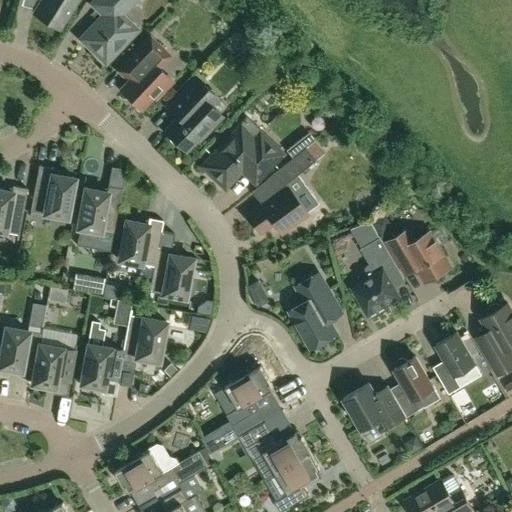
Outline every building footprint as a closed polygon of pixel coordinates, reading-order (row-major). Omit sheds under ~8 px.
[(40,0),(33,12),(58,28),(75,0),(40,0)] [(95,0),(106,10),(79,38),(105,63),(133,34),(117,19),(135,0),(95,0)] [(150,37),(118,70),(128,80),(120,89),(140,108),(152,95),(155,98),(172,81),(157,66),(166,56),(166,52),(150,37)] [(177,116),(163,130),(169,135),(169,140),(175,146),(180,146),(185,151),(196,139),(198,140),(221,116),(209,104),(216,97),(196,77),(167,107),(177,116)] [(283,154),(246,118),(201,166),(224,188),(241,170),(254,183),(283,154)] [(292,158),(305,148),(307,146),(315,139),(309,131),(300,138),(285,150),(292,158)] [(305,148),(292,158),(265,178),(277,193),(261,205),(260,203),(246,214),(259,233),(273,223),(281,233),(306,214),(306,213),(317,204),(305,187),(293,196),(284,184),(315,160),(305,148)] [(30,211),(66,218),(74,177),(51,173),(52,168),(38,165),(30,211)] [(0,230),(18,234),(26,188),(12,185),(11,191),(0,188),(0,230)] [(100,232),(113,234),(121,188),(107,186),(106,191),(84,187),(76,227),(77,228),(75,240),(77,243),(94,246),(98,244),(100,232)] [(150,277),(152,266),(153,266),(157,245),(158,245),(160,231),(162,220),(148,218),(147,223),(124,219),(117,259),(139,263),(137,271),(140,275),(150,277)] [(386,241),(399,263),(406,274),(417,268),(425,281),(450,266),(429,231),(415,239),(408,228),(386,241)] [(170,253),(171,248),(173,233),(160,231),(158,245),(157,245),(153,266),(152,266),(150,277),(148,291),(185,298),(192,258),(170,253)] [(404,279),(380,238),(361,249),(370,264),(366,267),(364,274),(366,278),(351,287),(367,314),(399,296),(393,285),(404,279)] [(305,301),(289,310),(311,347),(336,333),(328,320),(341,313),(318,273),(296,286),(305,301)] [(102,294),(105,278),(93,276),(90,292),(102,294)] [(56,288),(54,301),(65,303),(68,290),(56,288)] [(113,323),(126,326),(128,314),(129,314),(132,302),(117,299),(113,323)] [(488,330),(475,337),(498,375),(511,366),(511,353),(509,348),(511,345),(511,312),(507,303),(500,306),(496,303),(492,304),(489,306),(486,309),(487,314),(481,318),(488,330)] [(121,360),(134,363),(135,357),(158,361),(165,321),(129,314),(128,314),(126,326),(123,342),(122,347),(122,350),(121,360)] [(91,320),(79,383),(101,387),(100,393),(115,396),(121,360),(122,350),(122,347),(101,343),(104,329),(98,328),(99,322),(91,320)] [(4,326),(0,348),(0,366),(19,371),(18,376),(31,378),(30,383),(31,383),(40,333),(4,326)] [(456,332),(436,344),(449,367),(437,374),(448,393),(469,381),(463,370),(474,363),(456,332)] [(52,393),(66,395),(74,350),(39,343),(41,333),(40,333),(31,383),(53,387),(52,393)] [(394,396),(406,415),(406,416),(428,403),(422,393),(433,387),(415,356),(407,361),(404,358),(400,358),(397,360),(395,363),(396,367),(393,368),(404,387),(404,391),(394,396)] [(232,425),(259,409),(253,399),(271,388),(268,383),(270,381),(260,365),(251,371),(248,372),(232,376),(233,381),(225,386),(237,408),(226,414),(232,425)] [(406,415),(394,396),(388,385),(375,393),(369,383),(343,398),(346,404),(344,412),(352,414),(361,429),(373,421),(379,431),(406,415)] [(275,472),(311,451),(301,435),(299,436),(296,431),(278,442),(265,421),(239,437),(251,458),(262,451),(275,472)] [(210,453),(219,448),(223,446),(214,431),(201,438),(206,446),(210,453)] [(138,451),(129,460),(127,462),(125,463),(123,465),(114,470),(124,486),(126,485),(129,491),(147,480),(153,490),(175,478),(178,483),(207,466),(202,457),(198,450),(179,462),(176,457),(171,456),(164,444),(157,442),(140,453),(138,451)] [(202,457),(207,466),(214,462),(210,453),(206,446),(198,450),(202,457)] [(214,462),(223,456),(219,448),(210,453),(214,462)] [(280,511),(309,495),(303,484),(321,474),(318,468),(320,467),(311,451),(275,472),(287,493),(274,501),(280,511)] [(449,474),(441,479),(440,478),(404,500),(410,511),(466,511),(472,509),(462,492),(459,493),(458,491),(460,486),(454,476),(449,474)] [(206,511),(196,494),(187,499),(181,488),(159,501),(165,511),(163,511),(206,511)] [(68,511),(63,501),(54,506),(52,507),(50,508),(35,511),(68,511)]
